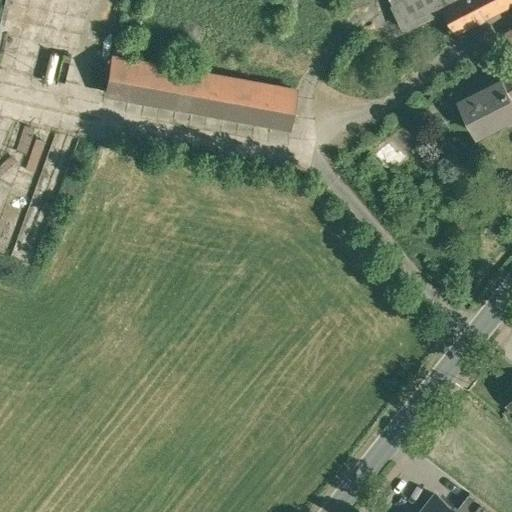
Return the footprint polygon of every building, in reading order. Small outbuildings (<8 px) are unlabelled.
[(374,0),(352,0),(357,11),(375,1),(374,0)] [(511,0),(439,0),(457,33),(511,5),(511,0)] [(295,90),(113,57),(106,93),(288,126),(295,90)] [(504,79),(461,101),(478,135),(497,125),(496,122),(511,114),(511,76),(505,80),(504,79)] [(389,144),(375,155),(387,171),(398,162),(400,164),(407,158),(401,151),(397,154),(389,144)] [(438,492),(422,511),(462,511),(458,508),(438,492)] [(494,511),(471,492),(458,508),(462,511),(494,511)]
